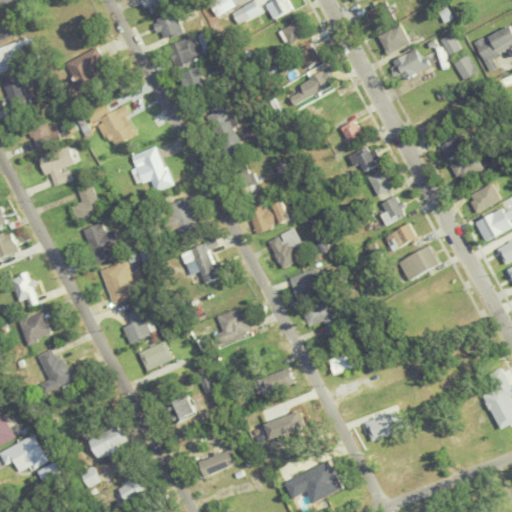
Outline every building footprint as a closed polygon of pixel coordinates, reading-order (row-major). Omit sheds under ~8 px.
[(150,10),(146,12),(142,2),(146,0),(171,0),(175,11),(164,15),(163,13),(153,17),(150,10)] [(214,0),(208,4),(216,17),(234,6),(229,0),(214,0)] [(287,0),(294,12),(275,22),(267,7),(277,2),(276,0),(287,0)] [(191,6),(198,3),(200,10),(193,12),(191,6)] [(374,26),(371,28),(369,23),(372,22),(368,15),(387,4),(397,22),(378,33),(374,26)] [(233,15),(245,9),(251,20),(239,26),(233,15)] [(440,15),(449,10),(455,20),(454,21),(457,26),(450,30),(440,15)] [(175,40),(174,38),(165,41),(162,34),(158,35),(155,27),(159,25),(158,22),(174,16),(174,15),(179,13),(182,20),(179,20),(185,36),(175,40)] [(282,32),(293,26),(291,22),(299,18),(309,37),(290,48),(282,32)] [(387,53),(388,53),(380,39),(402,27),(412,46),(390,59),(387,53)] [(492,39),(511,27),(511,48),(501,54),(508,66),(493,75),(476,45),(484,40),(485,43),(492,39)] [(0,39),(21,31),(23,34),(0,43),(0,39)] [(218,43),(219,48),(205,53),(199,37),(208,33),(213,45),(218,43)] [(442,41),(453,35),(463,52),(451,58),(442,41)] [(304,43),(318,36),(320,41),(306,48),(304,43)] [(0,51),(33,39),(42,63),(0,78),(0,51)] [(196,40),(203,57),(193,61),(194,64),(179,70),(177,64),(175,65),(172,55),(173,55),(170,48),(192,39),(193,41),(196,40)] [(428,46),(436,41),(439,47),(431,51),(428,46)] [(314,48),(321,61),(319,62),(321,66),(311,72),(311,71),(309,72),(301,58),(307,55),(304,50),(312,46),(313,48),(314,48)] [(98,72),(100,75),(101,75),(103,78),(103,80),(104,82),(82,94),(67,66),(98,49),(106,63),(94,69),(96,73),(98,72)] [(428,62),(432,68),(404,84),(399,75),(400,74),(395,65),(417,52),(424,64),(428,62)] [(455,66),(470,57),(480,75),(465,83),(455,66)] [(224,75),(226,74),(224,68),(233,65),(239,82),(227,86),(224,75)] [(181,77),(203,68),(206,77),(203,78),(208,90),(189,98),(181,77)] [(315,98),(297,108),(292,99),(304,92),(302,88),(312,83),(311,82),(325,74),(329,73),(333,80),(330,82),(333,89),(316,99),(315,98)] [(29,95),(34,110),(16,117),(3,81),(19,75),(27,96),(29,95)] [(276,97),(287,92),(290,99),(279,104),(276,97)] [(438,97),(446,92),(449,98),(441,102),(438,97)] [(443,104),(455,98),(460,107),(448,113),(443,104)] [(126,108),(131,117),(128,118),(138,139),(118,149),(114,142),(111,144),(109,140),(107,141),(100,128),(104,126),(103,122),(98,125),(97,122),(93,125),(88,116),(108,106),(112,115),(126,108)] [(245,149),(228,158),(207,118),(214,115),(212,112),(224,106),(230,119),(234,117),(243,134),(238,137),(245,149)] [(455,127),(434,138),(424,119),(431,115),(433,117),(445,111),(446,112),(447,111),(453,122),(452,122),(455,127)] [(57,127),(62,141),(56,143),(57,144),(39,151),(35,140),(32,141),(31,136),(24,138),(19,122),(44,113),(50,129),(57,127)] [(79,124),(85,120),(94,137),(88,140),(79,124)] [(359,127),(367,142),(352,149),(342,130),(356,124),(357,127),(359,127)] [(442,149),(441,145),(448,141),(449,144),(460,138),(463,145),(459,148),(463,156),(449,163),(442,149)] [(500,148),(508,144),(511,151),(511,155),(505,159),(500,148)] [(168,169),(175,187),(157,195),(152,183),(144,186),(134,158),(157,149),(165,170),(168,169)] [(371,153),(379,168),(365,175),(361,166),(354,169),(349,159),(368,149),(370,154),(371,153)] [(51,175),(46,177),(40,161),(70,150),(77,166),(61,172),(63,175),(70,173),(74,182),(57,189),(51,175)] [(449,164),(457,182),(482,170),(474,152),(449,164)] [(275,167),(285,163),(289,172),(279,176),(275,167)] [(255,174),(259,187),(255,188),(257,193),(245,198),(244,194),(239,196),(234,182),(239,180),(237,175),(249,171),(251,176),(255,174)] [(392,188),(394,192),(380,199),(370,180),(383,173),(385,175),(389,172),(396,186),(392,188)] [(475,213),(499,200),(491,183),(466,196),(475,213)] [(73,208),(84,204),(79,192),(93,186),(105,217),(80,227),(73,208)] [(404,204),(407,210),(404,211),(406,215),(404,216),(406,219),(388,230),(381,218),(387,215),(382,207),(397,198),(401,205),(404,204)] [(179,232),(170,235),(165,222),(173,219),(168,208),(187,200),(200,231),(183,239),(179,232)] [(291,223),(292,225),(282,229),(281,225),(273,228),(274,231),(263,235),(254,212),(267,207),(269,212),(284,206),(283,204),(288,202),(296,222),(291,223)] [(481,223),(503,211),(511,226),(511,231),(492,243),(481,223)] [(116,234),(123,255),(116,258),(117,261),(98,268),(85,232),(104,225),(108,237),(116,234)] [(419,240),(421,244),(413,248),(411,245),(394,254),(386,240),(410,226),(418,240),(419,240)] [(298,253),(297,251),(295,252),(301,263),(283,273),(275,259),(277,258),(269,244),(279,239),(283,245),(285,243),(282,237),(295,230),(305,249),(298,253)] [(18,246),(21,255),(0,263),(0,240),(13,235),(17,247),(18,246)] [(317,243),(325,239),(331,252),(323,256),(317,243)] [(217,266),(219,272),(217,273),(221,282),(207,288),(196,263),(187,267),(183,257),(194,253),(193,251),(217,241),(220,248),(209,253),(215,267),(217,266)] [(365,249),(375,244),(383,260),(373,265),(365,249)] [(151,250),(157,247),(163,258),(156,261),(151,250)] [(400,266),(430,249),(441,269),(411,286),(400,266)] [(147,268),(146,264),(145,265),(141,255),(146,253),(151,262),(150,263),(151,266),(147,268)] [(302,263),(318,255),(321,260),(305,268),(302,263)] [(129,259),(137,256),(140,262),(131,266),(129,259)] [(132,275),(136,287),(138,288),(140,295),(139,298),(133,300),(134,301),(115,308),(102,272),(121,266),(122,268),(127,266),(130,267),(133,275),(132,275)] [(8,274),(22,268),(24,272),(9,278),(8,274)] [(290,280),(316,270),(324,294),(299,304),(290,280)] [(334,276),(342,272),(347,284),(339,288),(334,276)] [(34,285),(35,288),(34,289),(38,300),(29,303),(28,302),(21,305),(12,283),(20,279),(20,278),(28,275),(32,286),(34,285)] [(135,314),(132,308),(148,301),(156,318),(151,321),(158,335),(132,348),(124,331),(132,327),(128,318),(135,314)] [(329,336),(324,324),(310,330),(303,312),(328,302),(340,332),(329,336)] [(380,311),(391,304),(396,313),(385,319),(380,311)] [(254,335),(221,347),(217,336),(223,334),(218,319),(242,310),(244,316),(247,315),(250,323),(249,323),(254,335)] [(38,342),(40,346),(30,350),(20,323),(30,319),(30,320),(45,315),(53,336),(38,342)] [(388,321),(398,315),(403,323),(392,329),(388,321)] [(140,356),(166,343),(175,363),(149,375),(140,356)] [(350,351),(327,355),(330,373),(354,369),(350,351)] [(75,383),(47,397),(42,387),(51,383),(39,359),(53,352),(57,359),(58,358),(61,363),(64,361),(75,383)] [(511,394),(511,393),(501,368),(487,374),(494,390),(482,395),(497,429),(511,422),(511,400),(510,396),(511,394)] [(198,375),(209,370),(219,393),(207,398),(198,375)] [(265,395),(259,397),(254,385),(291,371),(297,386),(266,398),(265,395)] [(175,424),(176,424),(170,413),(171,412),(169,408),(188,398),(198,417),(177,427),(175,424)] [(262,425),(269,440),(308,423),(301,408),(262,425)] [(0,409),(17,441),(0,449),(0,409)] [(219,417),(229,414),(232,423),(221,426),(219,417)] [(243,418),(248,415),(252,424),(246,426),(243,418)] [(125,434),(131,446),(118,452),(119,453),(103,462),(102,460),(99,462),(90,444),(95,441),(95,440),(102,436),(102,437),(118,429),(122,435),(125,434)] [(233,434),(241,431),(245,443),(237,446),(233,434)] [(33,454),(16,464),(9,452),(35,437),(42,449),(37,452),(38,454),(34,457),(33,454)] [(218,453),(196,462),(203,478),(236,463),(230,449),(218,454),(218,453)] [(183,459),(198,451),(200,456),(186,463),(183,459)] [(307,492),(312,503),(341,490),(329,462),(283,482),(290,499),(307,492)] [(54,464),(42,467),(44,478),(56,476),(54,464)] [(82,475),(93,469),(102,485),(91,491),(82,475)] [(135,503),(129,507),(121,492),(126,489),(125,487),(141,478),(153,499),(138,508),(135,503)]
